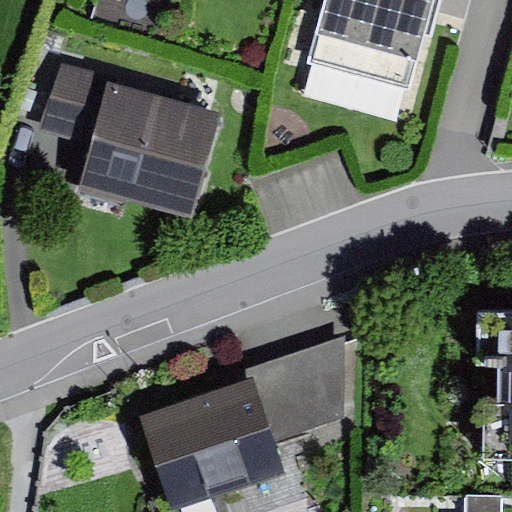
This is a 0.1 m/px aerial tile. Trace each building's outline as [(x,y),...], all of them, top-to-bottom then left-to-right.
[(440,0),(328,0),(310,68),(415,96),(440,0)] [(42,136),(91,150),(107,93),(110,80),(61,67),(42,136)] [(228,126),(107,93),(91,150),(77,200),(198,234),(228,126)] [(254,207),(228,217),(237,243),(264,232),(254,207)] [(511,289),(477,289),(476,342),(507,343),(506,381),(484,380),(484,436),(511,436),(511,289)] [(343,330),(251,362),(275,432),(347,408),(343,330)] [(251,362),(141,400),(175,496),(284,458),(275,432),(251,362)] [(467,489),(466,511),(503,511),(504,490),(467,489)]
